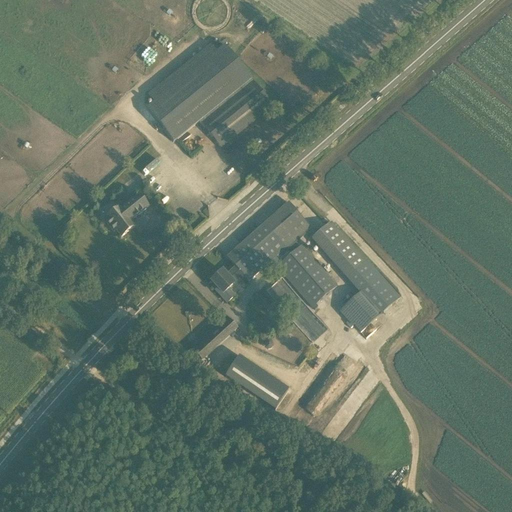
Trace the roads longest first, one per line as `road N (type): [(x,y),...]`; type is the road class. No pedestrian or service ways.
road 1 (track): [(429,511),(203,373),(15,221),(21,201),(196,41),(231,35)]
road 2 (secondary): [(0,472),(68,384),(174,274),(485,0)]
road 3 (track): [(303,511),(96,376)]
road 4 (track): [(407,499),(411,424),(366,353)]
